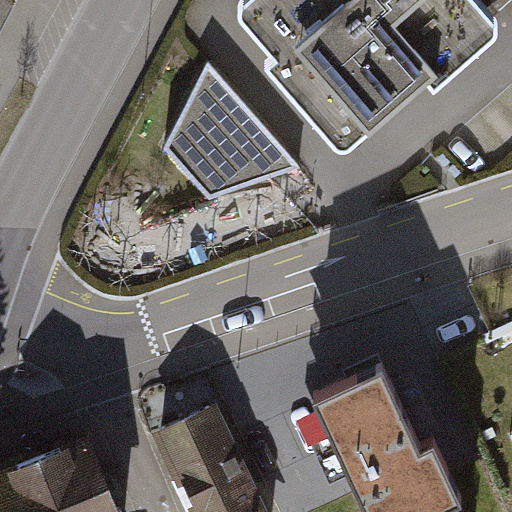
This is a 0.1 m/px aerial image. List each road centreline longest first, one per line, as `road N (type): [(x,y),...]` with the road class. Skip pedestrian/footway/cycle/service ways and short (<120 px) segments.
road 1 (residential): [(0,315),(85,348),(511,204)]
road 2 (tertiary): [(119,0),(0,238)]
